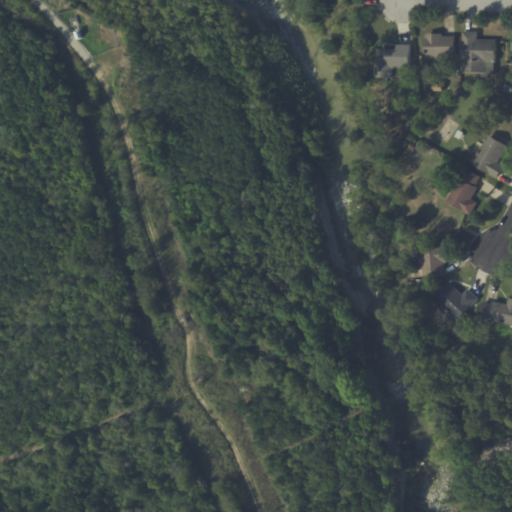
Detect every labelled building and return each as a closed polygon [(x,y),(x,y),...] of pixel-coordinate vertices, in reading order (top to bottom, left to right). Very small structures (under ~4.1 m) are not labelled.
[(67,17),(69,25),(77,22),(75,14),(67,17)] [(466,31),(477,32),(476,39),(494,40),(493,65),(493,74),(490,77),(480,77),(480,73),(459,72),(461,31),(466,31)] [(444,36),(455,36),(456,57),(426,58),(425,35),(442,34),(442,36),(444,36)] [(406,45),(410,45),(409,70),(393,69),(392,78),(374,77),(375,60),(378,60),(378,49),(396,50),(396,45),(406,45)] [(459,131),(464,134),(461,140),(455,137),(459,131)] [(488,136),(506,146),(497,163),(503,166),(496,179),(464,161),(470,151),(476,154),(487,135),(488,136)] [(414,144),(417,147),(414,151),(409,146),(413,143),(414,144)] [(480,178),(474,188),(477,189),(471,200),(477,204),(470,216),(446,203),(464,169),(480,178)] [(446,261),(446,264),(443,264),(444,277),(422,278),(420,249),(445,247),(446,261)] [(448,283),(460,294),(466,289),(477,299),(457,321),(432,298),(447,282),(448,283)] [(511,299),(511,326),(478,319),(482,302),(493,305),(494,302),(506,304),(507,299),(511,299)]
